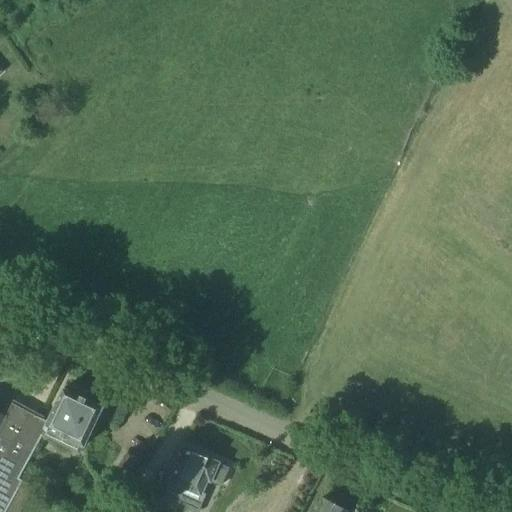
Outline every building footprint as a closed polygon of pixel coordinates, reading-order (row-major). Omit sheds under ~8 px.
[(41,435),(42,436),(77,453),(81,446),(82,447),(101,408),(63,390),(47,422),(41,435)] [(0,511),(6,511),(16,494),(22,483),(18,481),(38,441),(39,442),(42,436),(41,435),(47,422),(14,405),(7,418),(12,420),(8,429),(0,443),(0,511)] [(0,443),(8,429),(12,420),(7,418),(0,413),(0,443)] [(166,493),(164,498),(182,506),(184,501),(189,490),(200,495),(207,480),(210,481),(220,486),(228,469),(218,464),(218,463),(181,447),(173,465),(177,466),(170,482),(171,482),(166,493)] [(126,452),(123,458),(132,464),(136,458),(126,452)] [(123,458),(119,464),(129,470),(132,464),(123,458)] [(119,464),(116,469),(125,475),(129,470),(119,464)] [(116,469),(112,475),(122,481),(125,475),(116,469)] [(112,475),(109,481),(118,486),(122,481),(112,475)] [(109,481),(105,486),(115,492),(118,486),(109,481)] [(22,483),(16,494),(34,505),(39,494),(22,483)] [(131,511),(132,511),(146,511),(154,493),(141,487),(131,511)] [(313,511),(345,511),(346,511),(321,498),(313,511)]
